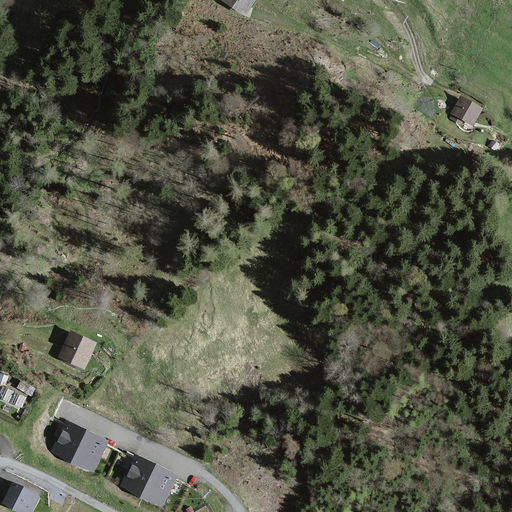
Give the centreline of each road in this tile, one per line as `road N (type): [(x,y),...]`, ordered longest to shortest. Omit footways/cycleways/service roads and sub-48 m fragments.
road 1 (track): [(274,11),(420,79),(404,22),(385,0)]
road 2 (residential): [(0,461),(110,511)]
road 3 (residential): [(236,511),(210,475),(142,442)]
